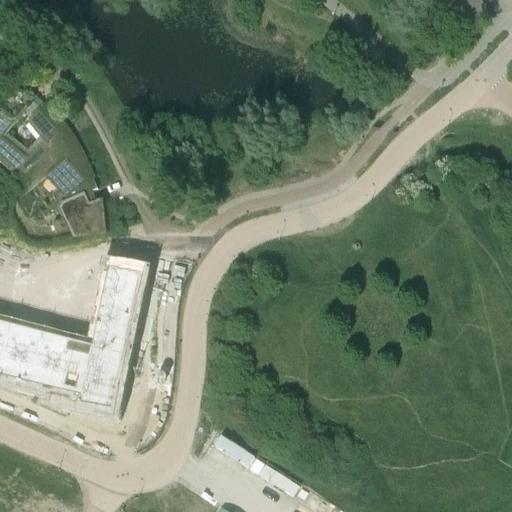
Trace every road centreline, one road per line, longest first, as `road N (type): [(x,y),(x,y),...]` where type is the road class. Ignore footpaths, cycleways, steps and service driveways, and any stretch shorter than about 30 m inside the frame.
road 1 (residential): [(117,478),(146,474),(173,449),(187,412),(194,304),(212,262),(255,230),(336,213),(480,77)]
road 2 (track): [(228,246),(127,190),(79,88)]
road 3 (residential): [(117,478),(0,429)]
